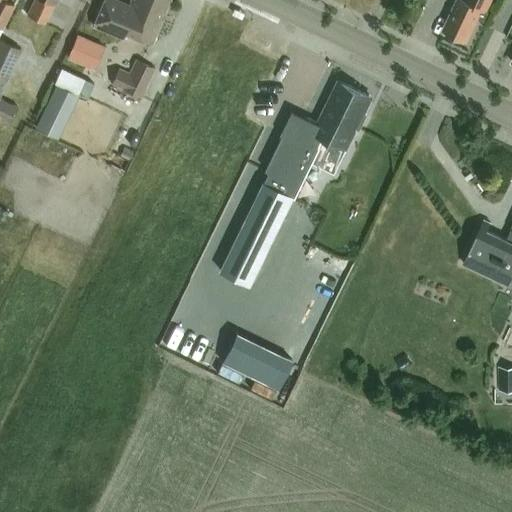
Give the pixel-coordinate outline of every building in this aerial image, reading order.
[(0,0),(0,33),(2,29),(13,6),(4,2),(4,1),(4,0),(0,0)] [(53,4),(54,5),(56,0),(33,0),(26,16),(44,24),(53,4)] [(151,45),(169,1),(166,0),(135,0),(134,0),(131,0),(129,7),(113,0),(103,0),(93,26),(122,39),(125,34),(151,45)] [(464,0),(464,1),(461,0),(458,0),(444,31),(465,41),(476,19),(483,22),(488,12),(484,11),(489,0),(464,0)] [(95,42),(77,35),(67,59),(85,67),(95,42)] [(20,50),(0,40),(0,80),(4,83),(20,50)] [(141,100),(155,71),(134,61),(128,74),(118,69),(110,85),(114,87),(124,92),(141,100)] [(77,94),(83,79),(60,68),(53,82),(77,94)] [(317,124),(303,117),(292,140),(283,136),(266,170),(270,172),(222,271),(252,286),(319,148),(342,159),(357,129),(359,130),(366,115),(360,113),(368,96),(338,81),(317,124)] [(43,105),(52,109),(62,87),(58,86),(53,83),(43,105)] [(120,102),(124,92),(114,87),(109,97),(120,102)] [(16,108),(0,99),(0,123),(7,126),(16,108)] [(308,203),(290,237),(306,245),(324,211),(308,203)] [(511,277),(511,227),(506,241),(487,232),(490,224),(483,221),(463,264),(508,286),(511,277)] [(272,376),(287,349),(252,331),(238,358),(272,376)] [(401,372),(411,365),(405,357),(395,363),(401,372)] [(511,369),(498,370),(499,393),(511,392),(511,369)]
